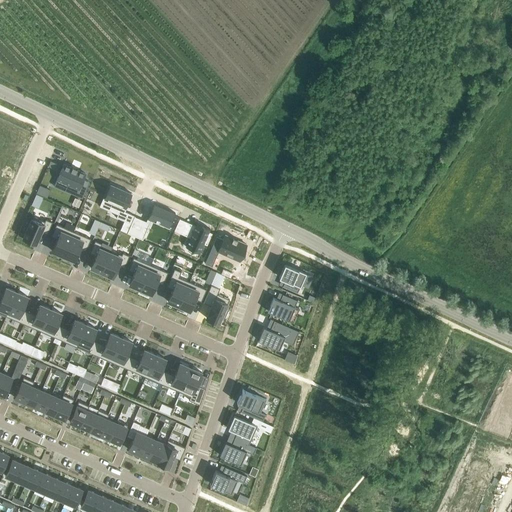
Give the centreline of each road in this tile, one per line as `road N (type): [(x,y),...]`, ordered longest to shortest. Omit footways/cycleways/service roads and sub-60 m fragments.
road 1 (tertiary): [(286,229),(50,114)]
road 2 (residential): [(236,356),(0,253)]
road 3 (tertiary): [(511,339),(286,229)]
road 4 (residential): [(187,500),(0,419)]
road 5 (residential): [(236,356),(187,500)]
road 6 (residential): [(286,229),(236,356)]
road 7 (residential): [(50,114),(0,227)]
